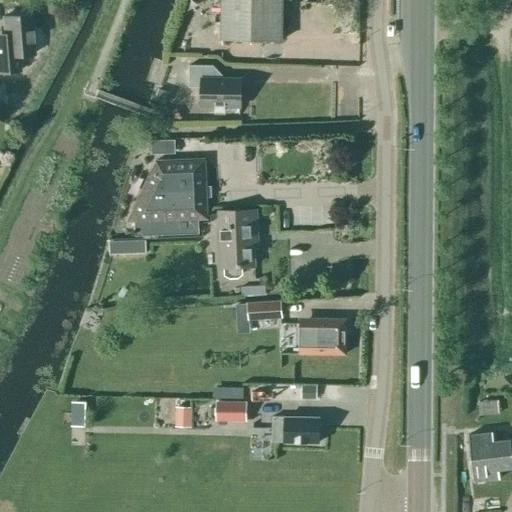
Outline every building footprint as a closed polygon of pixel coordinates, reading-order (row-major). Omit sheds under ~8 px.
[(220,0),(220,39),(281,41),(281,0),(220,0)] [(30,14),(3,16),(4,32),(0,32),(0,72),(19,71),(18,55),(33,54),(30,14)] [(200,107),(240,107),(240,79),(212,78),(212,66),(188,65),(188,88),(200,88),(200,107)] [(159,89),(158,89),(153,101),(156,102),(164,105),(168,92),(159,89)] [(181,117),(175,108),(168,112),(174,121),(181,117)] [(175,154),(174,140),(151,141),(151,155),(175,154)] [(157,161),(127,222),(134,222),(134,236),(199,234),(198,220),(207,219),(207,196),(209,196),(209,187),(206,188),(205,160),(157,161)] [(238,277),(243,274),(242,267),(254,267),(253,239),(257,239),(256,212),(219,213),(220,238),(197,239),(213,267),(220,267),(220,268),(224,268),(224,275),(230,278),(238,277)] [(145,253),(144,240),(133,240),(133,253),(145,253)] [(266,287),(243,287),(243,295),(266,295),(266,287)] [(134,295),(122,288),(115,299),(127,306),(134,295)] [(247,302),(248,320),(282,317),(281,300),(247,302)] [(299,353),(345,354),(345,318),(299,318),(299,353)] [(223,388),(212,388),(212,398),(223,398),(223,388)] [(216,401),(215,421),(246,421),(246,401),(216,401)] [(478,402),(479,415),(499,414),(498,401),(478,402)] [(85,403),(75,403),(75,426),(85,426),(85,403)] [(194,428),(193,410),(177,410),(177,428),(194,428)] [(318,442),(319,417),(272,416),(271,441),(318,442)] [(499,478),(498,469),(498,467),(495,441),(493,441),(492,432),(468,435),(473,481),(499,478)] [(511,440),(510,439),(495,441),(498,467),(498,469),(511,467),(511,440)]
